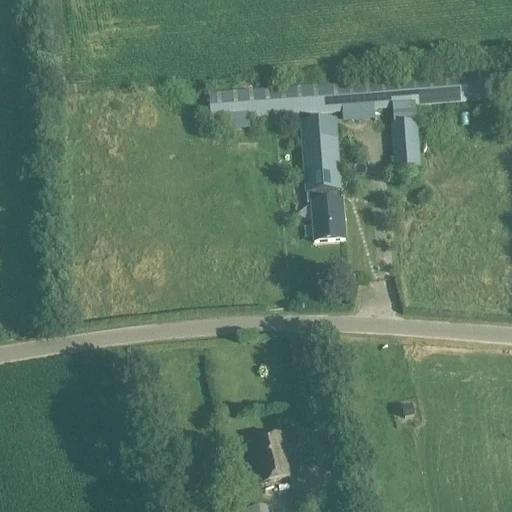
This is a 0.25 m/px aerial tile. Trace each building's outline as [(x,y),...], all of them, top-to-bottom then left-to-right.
[(371,113),(487,105),(485,76),(368,84),(210,95),(212,125),(371,113)] [(301,124),(305,196),(342,193),(338,122),(301,124)] [(422,173),(417,125),(390,127),(395,175),(422,173)] [(342,204),(313,206),(316,244),(345,241),(342,204)] [(405,422),(415,420),(413,409),(403,411),(405,422)] [(297,449),(307,447),(304,433),(253,443),(261,486),(294,479),(289,454),(298,452),(297,449)]
